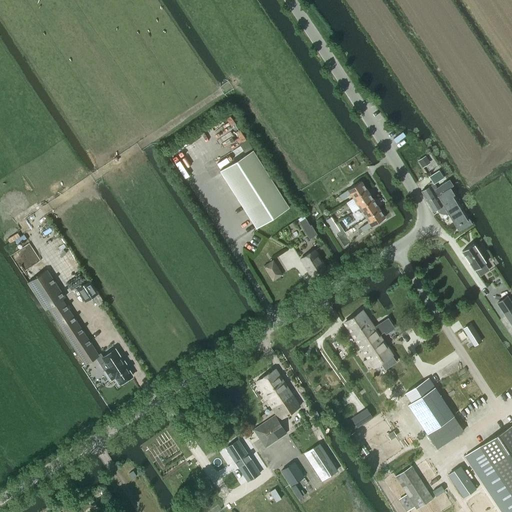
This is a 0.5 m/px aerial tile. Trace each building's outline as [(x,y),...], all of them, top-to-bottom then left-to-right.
[(246,153),(252,150),(245,140),(239,143),(246,153)] [(256,228),(288,207),(252,150),(246,153),(220,170),(256,228)] [(422,167),(430,162),(426,157),(425,155),(417,160),(419,162),(422,167)] [(445,191),(449,188),(451,187),(453,186),(449,180),(440,185),(441,186),(437,188),(434,184),(443,178),(438,170),(428,177),(432,182),(427,185),(429,187),(421,192),(427,202),(435,197),(436,197),(440,195),(440,194),(445,191)] [(349,193),(353,199),(366,190),(360,181),(347,189),(347,190),(339,195),(341,199),(349,193)] [(447,213),(448,212),(456,226),(459,232),(471,224),(468,219),(464,222),(462,218),(464,217),(458,208),(456,209),(449,197),(453,195),(449,188),(445,191),(440,194),(440,195),(436,197),(435,197),(427,202),(433,211),(438,208),(440,211),(439,212),(441,213),(442,213),(443,213),(445,213),(446,213),(447,213)] [(353,199),(359,208),(372,199),(366,190),(353,199)] [(359,208),(365,217),(378,208),(372,199),(359,208)] [(384,217),(378,208),(365,217),(368,222),(360,228),(362,231),(371,226),(384,217)] [(326,220),(330,227),(334,224),(330,217),(326,220)] [(309,226),(305,218),(299,222),(309,239),(317,235),(311,225),(309,226)] [(462,251),(474,270),(485,263),(482,259),(485,255),(479,251),(478,251),(473,244),(462,251)] [(312,278),(326,269),(314,250),(299,259),(312,278)] [(282,275),(273,260),(263,266),(272,281),(282,275)] [(64,297),(46,270),(27,282),(45,310),(48,308),(84,365),(98,356),(61,299),(64,297)] [(98,293),(90,280),(76,288),(85,302),(98,293)] [(511,326),(511,303),(507,295),(496,303),(511,327),(511,326)] [(355,340),(374,327),(362,311),(344,323),(355,340)] [(385,335),(394,329),(387,318),(374,327),(355,340),(373,368),(392,355),(379,335),(384,332),(385,335)] [(470,324),(463,329),(474,346),(481,341),(470,324)] [(100,354),(98,355),(99,356),(96,357),(96,358),(101,365),(104,362),(108,368),(105,370),(111,380),(115,378),(119,384),(132,376),(115,349),(104,356),(102,357),(100,354)] [(279,419),(298,406),(274,369),(256,381),(268,400),(267,401),(279,419)] [(428,378),(405,394),(411,403),(408,405),(427,434),(453,416),(428,378)] [(368,421),(361,412),(351,418),(357,428),(368,421)] [(264,446),(285,433),(273,416),(253,429),(264,446)] [(503,511),(511,511),(511,424),(479,446),(481,450),(469,459),(466,455),(503,511)] [(247,481),(260,473),(258,470),(238,440),(225,448),(226,448),(245,478),(247,481)] [(332,463),(319,443),(307,451),(320,471),(332,463)] [(294,461),(280,470),(290,486),(304,477),(294,461)] [(463,497),(475,489),(460,467),(448,475),(463,497)] [(448,496),(442,486),(436,490),(442,499),(448,496)] [(213,511),(221,507),(214,499),(195,511),(213,511)] [(96,511),(102,508),(98,500),(92,503),(96,511)]
